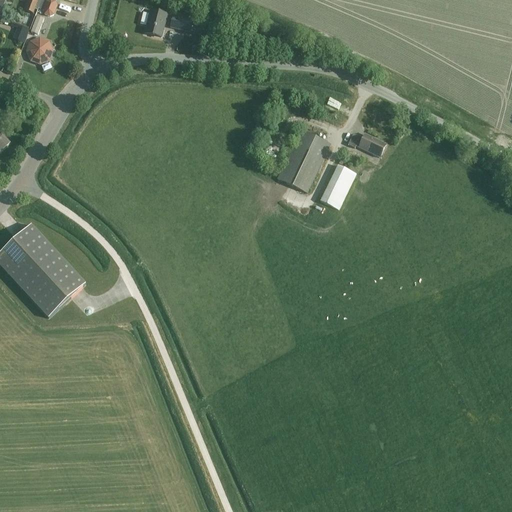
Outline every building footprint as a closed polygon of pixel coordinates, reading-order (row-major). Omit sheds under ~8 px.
[(34,15),(38,0),(29,0),(25,12),(34,15)] [(56,3),(51,0),(47,2),(43,11),(45,16),(50,18),(55,16),(58,7),(56,3)] [(161,38),(167,16),(151,12),(146,35),(161,38)] [(37,17),(31,33),(38,36),(45,20),(37,17)] [(174,17),(174,18),(171,29),(191,33),(193,22),(174,17)] [(15,39),(25,43),(31,30),(21,25),(15,39)] [(31,62),(41,65),(50,62),(53,52),(49,43),(40,39),(31,43),(27,53),(31,62)] [(331,146),(301,131),(278,181),(308,195),(331,146)] [(0,154),(11,144),(0,132),(0,154)] [(363,139),(354,135),(348,146),(355,149),(356,147),(380,158),(386,146),(365,135),(363,139)] [(277,158),(282,141),(274,139),(268,155),(277,158)] [(320,203),(339,212),(357,176),(338,167),(320,203)] [(0,266),(49,320),(86,286),(32,227),(0,256),(0,266)]
